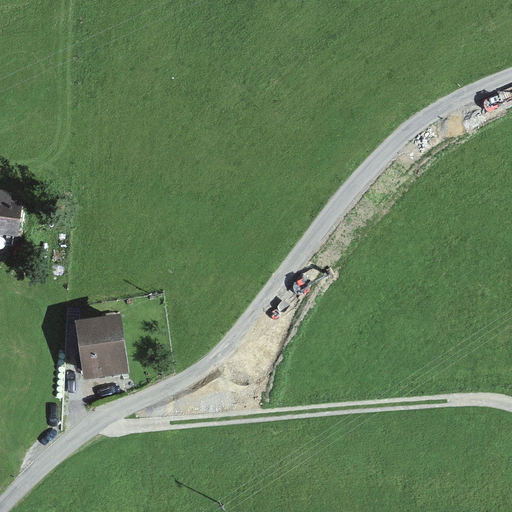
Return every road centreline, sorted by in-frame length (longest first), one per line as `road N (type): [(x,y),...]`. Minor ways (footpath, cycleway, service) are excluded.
road 1 (unclassified): [(0,506),(50,451),(106,411),(215,354),(407,127),(455,95),(511,72)]
road 2 (track): [(511,400),(453,394),(129,419),(106,411)]
